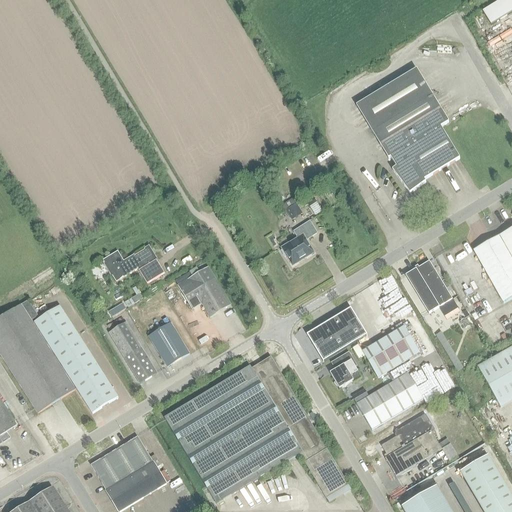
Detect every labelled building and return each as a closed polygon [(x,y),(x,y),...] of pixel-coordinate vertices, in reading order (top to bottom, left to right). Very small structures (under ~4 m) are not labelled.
[(511,0),(499,0),(480,11),(490,29),(511,15),(511,0)] [(415,70),(355,107),(388,160),(390,158),(396,168),(392,171),(409,195),(425,183),(424,181),(459,159),(440,128),(448,123),(415,70)] [(357,103),(381,91),(379,86),(355,99),(357,103)] [(296,204),(295,205),(285,211),(291,221),(303,214),(296,204)] [(309,222),(293,232),(298,239),(282,249),(291,264),(303,257),(304,259),(313,254),(305,241),(316,234),(309,222)] [(493,240),(473,252),(503,305),(511,299),(511,229),(502,235),(493,240)] [(147,285),(164,274),(156,260),(148,248),(145,250),(124,263),(117,252),(102,261),(103,263),(102,263),(103,264),(104,264),(116,283),(138,270),(147,285)] [(430,264),(429,262),(405,276),(406,278),(428,315),(452,300),(430,264)] [(202,305),(210,318),(230,306),(207,268),(177,287),(192,311),(202,305)] [(143,299),(139,294),(131,299),(134,304),(143,299)] [(28,301),(0,319),(0,355),(34,409),(37,414),(74,391),(31,321),(38,317),(28,301)] [(76,337),(58,308),(34,323),(92,414),(116,399),(76,337)] [(119,314),(115,308),(108,312),(112,318),(119,314)] [(307,336),(306,336),(307,336),(323,363),(367,336),(350,309),(307,336)] [(465,319),(460,322),(464,330),(469,327),(465,319)] [(157,375),(126,323),(108,334),(139,385),(140,385),(157,375)] [(170,324),(148,338),(167,368),(189,355),(170,324)] [(404,328),(362,353),(377,379),(419,354),(404,328)] [(436,336),(458,372),(463,369),(460,365),(456,358),(454,355),(450,348),(441,334),(441,333),(436,336)] [(511,402),(511,348),(494,358),(477,368),(500,409),(511,402)] [(251,370),(250,368),(164,419),(165,421),(206,489),(216,505),(299,455),(327,501),(349,488),(342,476),(330,457),(282,378),(270,358),(262,363),(256,367),(251,370)] [(353,384),(361,379),(350,360),(342,365),(343,366),(329,374),(339,390),(352,382),(353,384)] [(423,400),(407,374),(386,387),(356,405),(371,431),(423,400)] [(0,446),(10,440),(6,434),(16,427),(0,402),(0,446)] [(494,411),(488,414),(495,431),(501,428),(494,411)] [(427,421),(428,421),(428,420),(424,422),(421,418),(398,431),(396,430),(394,436),(395,438),(381,447),(387,458),(385,459),(395,477),(441,450),(430,432),(432,428),(427,421)] [(121,511),(166,485),(137,438),(90,466),(117,511),(121,511)] [(450,441),(442,445),(450,460),(458,457),(450,441)] [(511,511),(511,498),(487,456),(458,473),(480,511),(511,511)] [(453,484),(449,487),(457,497),(461,494),(453,484)] [(13,511),(66,511),(51,488),(13,511)] [(448,511),(434,488),(402,506),(405,511),(448,511)]
